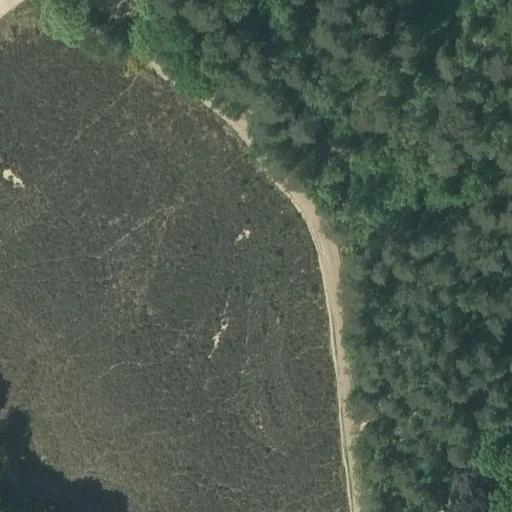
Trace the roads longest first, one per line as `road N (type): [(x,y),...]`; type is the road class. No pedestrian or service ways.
road 1 (unknown): [(348,511),(318,252),(302,215),(218,102),(179,84),(153,59),(119,0)]
road 2 (track): [(511,45),(292,0)]
